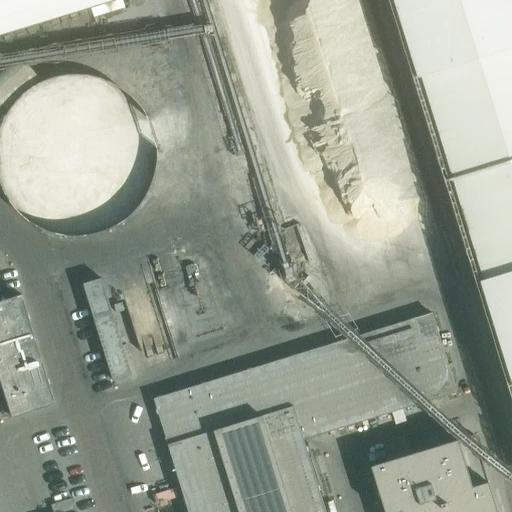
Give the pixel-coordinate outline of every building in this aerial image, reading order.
[(0,0),(0,37),(121,0),(0,0)] [(21,57),(0,74),(0,111),(3,114),(43,81),(21,57)] [(158,164),(158,162),(157,148),(155,140),(152,131),(145,117),(135,105),(123,95),(110,87),(95,82),(86,81),(77,80),(60,81),(45,86),(32,92),(20,102),(13,109),(9,115),(4,122),(0,130),(0,193),(6,206),(16,218),(22,224),(29,230),(36,234),(44,238),(59,243),(73,245),(87,244),(103,240),(116,234),(123,230),(131,223),(138,216),(143,211),(151,197),(156,182),(158,172),(158,164)] [(102,279),(83,285),(113,382),(132,376),(102,279)] [(22,295),(0,302),(0,380),(12,419),(56,405),(22,295)] [(432,314),(153,400),(188,511),(326,511),(304,441),(457,394),(432,314)] [(371,466),(384,511),(497,511),(474,435),(371,466)]
